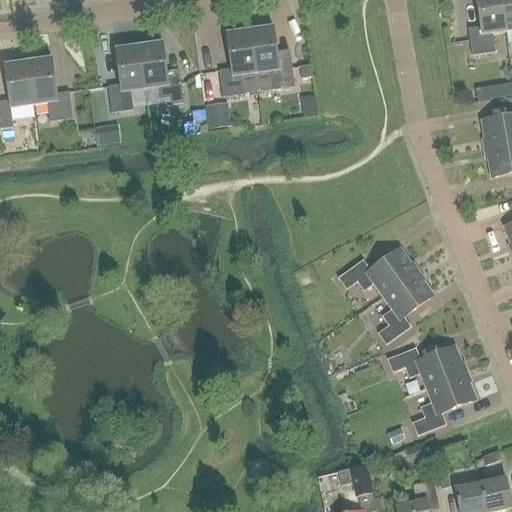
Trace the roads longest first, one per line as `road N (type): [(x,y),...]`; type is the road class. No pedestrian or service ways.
road 1 (residential): [(511,383),(411,114),(396,0)]
road 2 (residential): [(0,29),(223,0)]
